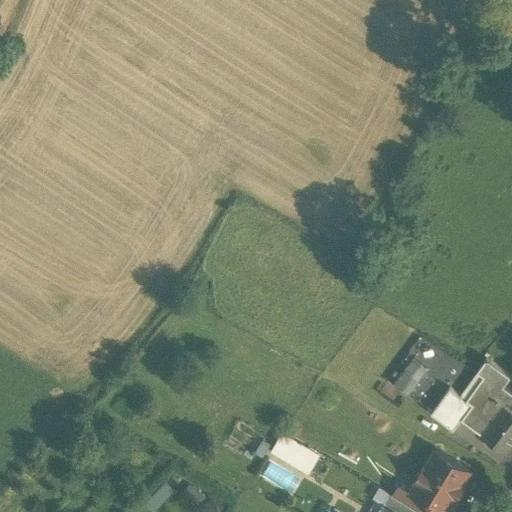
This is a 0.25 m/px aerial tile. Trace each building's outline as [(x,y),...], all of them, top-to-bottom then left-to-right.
[(414,358),(393,382),(407,395),(429,371),(414,358)] [(495,400),(504,388),(511,379),(488,361),(472,382),(480,388),(495,400)] [(463,421),(469,425),(480,410),(469,403),(480,388),(472,382),(461,398),(450,390),(441,403),(463,421)] [(511,412),(495,400),(480,388),(469,403),(480,410),(469,425),(488,439),(485,444),(492,450),(496,445),(506,452),(511,443),(511,412)] [(511,393),(504,388),(495,400),(511,412),(511,393)] [(453,433),(463,421),(441,403),(431,416),(453,433)] [(269,451),(306,474),(317,458),(280,435),(269,451)] [(468,470),(436,450),(425,467),(424,466),(415,480),(417,481),(411,490),(432,503),(432,504),(443,511),(453,494),(455,495),(462,484),(460,483),(468,470)] [(156,511),(177,489),(168,481),(147,502),(156,511)] [(432,503),(411,490),(411,491),(400,484),(393,496),(419,511),(427,511),(432,504),(432,503)] [(419,511),(393,496),(386,507),(392,510),(393,509),(397,511),(419,511)]
